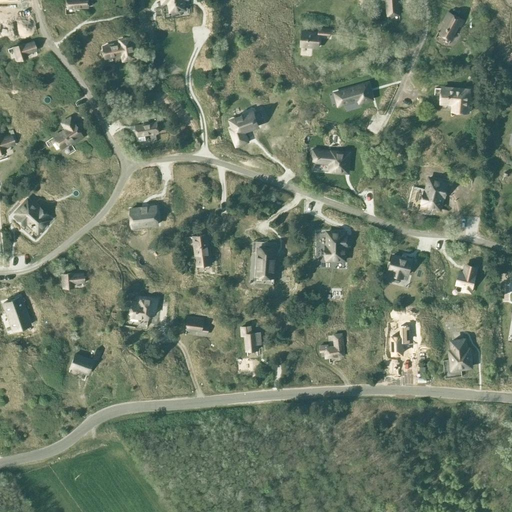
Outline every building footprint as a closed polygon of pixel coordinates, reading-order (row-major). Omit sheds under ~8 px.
[(65,0),(66,8),(87,7),(87,6),(91,6),(91,0),(65,0)] [(162,0),(163,3),(169,2),(170,11),(184,9),(182,0),(162,0)] [(397,0),(386,0),(388,15),(399,14),(397,0)] [(461,26),(464,20),(448,12),(443,22),(445,23),(440,34),(451,40),(458,25),(461,26)] [(328,37),(329,30),(319,29),(319,33),(302,32),(301,46),(318,47),(319,36),(328,37)] [(105,58),(121,55),(122,55),(123,61),(135,59),(131,38),(119,40),(120,44),(103,48),(105,58)] [(25,54),(35,51),(33,42),(22,46),(22,45),(13,47),(17,61),(26,58),(25,54)] [(372,99),(368,84),(337,92),(341,105),(359,100),(360,103),(372,99)] [(441,89),(440,102),(442,102),(442,103),(446,104),(447,103),(448,103),(454,103),(453,112),(467,113),(467,109),(471,110),(472,97),(468,97),(468,91),(459,90),(454,90),(441,89)] [(233,127),(229,129),(236,146),(249,142),(246,135),(244,136),(243,132),(258,126),(253,112),(242,116),(242,114),(235,117),(236,119),(230,121),(233,127)] [(83,137),(70,117),(61,123),(65,129),(52,137),(60,149),(69,143),(71,145),(83,137)] [(159,133),(157,122),(135,126),(137,136),(159,133)] [(3,148),(13,144),(11,136),(0,140),(0,138),(0,152),(4,152),(3,148)] [(344,172),(347,172),(347,169),(349,154),(320,151),(319,151),(318,162),(331,163),(330,171),(344,172)] [(423,205),(440,209),(443,196),(445,197),(447,186),(446,185),(446,182),(429,178),(426,192),(424,191),(421,202),(423,203),(423,205)] [(22,209),(15,217),(23,225),(25,223),(37,234),(49,220),(46,216),(47,215),(39,207),(36,210),(27,201),(20,208),(22,209)] [(158,224),(156,206),(131,209),(132,227),(158,224)] [(345,235),(345,232),(327,232),(327,247),(325,247),(325,258),(327,258),(327,260),(345,260),(345,247),(347,247),(347,235),(345,235)] [(211,264),(207,235),(193,236),(197,266),(211,264)] [(256,276),(274,277),(276,249),(258,248),(256,276)] [(408,275),(412,260),(393,255),(389,270),(394,271),(393,276),(402,278),(403,273),(408,275)] [(459,272),(456,284),(462,285),(460,292),(471,294),(472,288),(475,276),(477,267),(467,265),(465,273),(459,272)] [(72,283),(83,283),(82,274),(72,275),(71,274),(62,274),(63,288),(72,287),(72,283)] [(138,296),(137,303),(134,302),(132,315),(148,317),(148,314),(155,315),(157,299),(138,296)] [(11,326),(13,331),(21,328),(30,325),(19,297),(3,303),(11,326)] [(203,319),(188,317),(186,329),(197,331),(196,334),(208,335),(209,326),(203,325),(203,319)] [(257,344),(261,344),(260,333),(251,333),(250,326),(241,327),(242,336),(245,336),(246,351),(257,350),(257,344)] [(401,336),(392,337),(392,355),(403,355),(402,343),(409,343),(408,328),(401,328),(401,336)] [(333,335),(335,347),(328,347),(328,345),(319,346),(320,352),(325,351),(326,358),(344,356),(341,334),(333,335)] [(450,352),(452,369),(471,367),(469,349),(466,349),(465,340),(451,341),(453,351),(450,352)] [(97,360),(101,351),(95,349),(92,359),(97,360)] [(86,374),(91,361),(75,355),(70,368),(86,374)]
